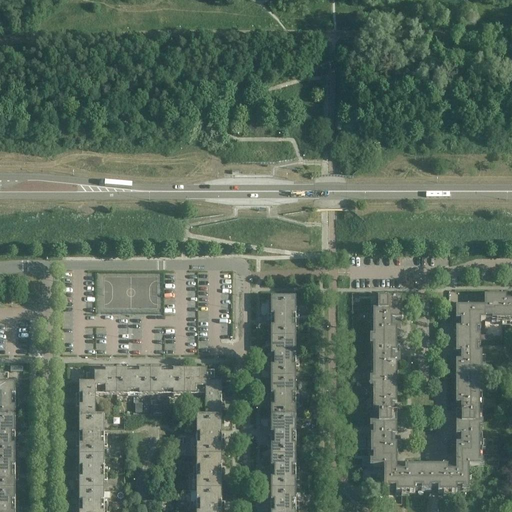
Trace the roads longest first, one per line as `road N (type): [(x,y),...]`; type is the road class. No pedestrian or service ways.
road 1 (unknown): [(0,56),(62,73),(280,77),(332,57),(347,59),(373,82),(428,89),(461,105),(511,107)]
road 2 (tertiary): [(511,190),(140,190)]
road 3 (residential): [(419,278),(422,365),(440,390),(441,441),(412,440)]
road 4 (residential): [(49,511),(50,315)]
road 5 (residential): [(50,265),(237,264)]
road 6 (residential): [(245,511),(245,350)]
road 7 (tertiary): [(140,190),(0,176)]
road 8 (tertiary): [(0,194),(140,190)]
